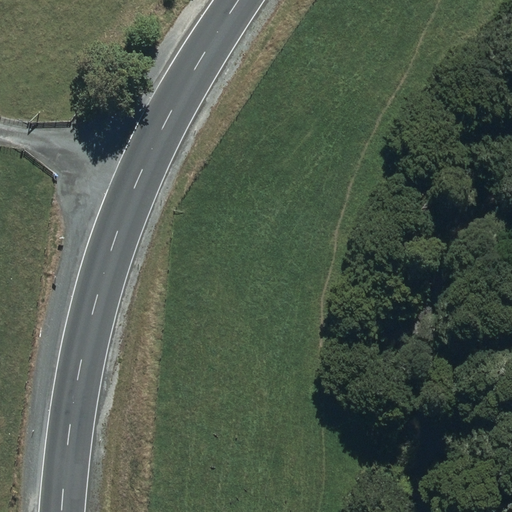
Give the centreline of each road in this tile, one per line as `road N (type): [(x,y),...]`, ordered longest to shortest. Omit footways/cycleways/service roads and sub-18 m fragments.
road 1 (tertiary): [(61,511),(78,369),(116,237),(168,118),(240,0)]
road 2 (unknown): [(0,152),(140,178)]
